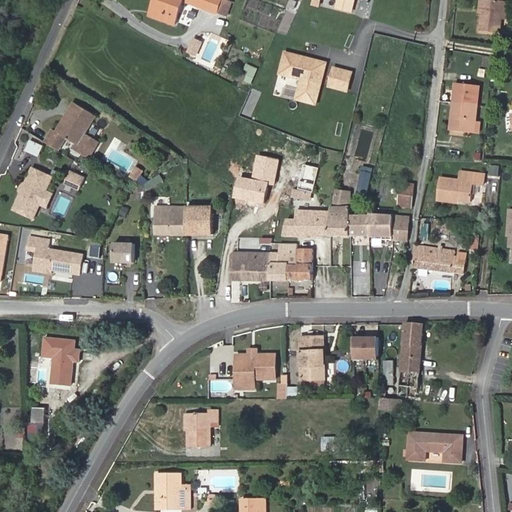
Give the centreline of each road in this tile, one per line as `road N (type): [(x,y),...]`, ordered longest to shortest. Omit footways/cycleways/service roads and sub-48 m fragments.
road 1 (residential): [(446,0),(402,309)]
road 2 (secondary): [(184,343),(272,307),(402,309)]
road 3 (residential): [(503,309),(481,395),(494,511)]
road 4 (secondary): [(74,511),(142,389),(184,343)]
road 5 (residential): [(0,306),(142,314),(184,343)]
road 6 (residential): [(0,152),(68,0)]
